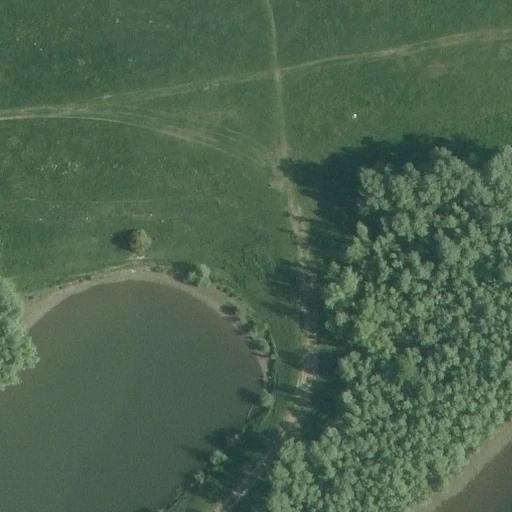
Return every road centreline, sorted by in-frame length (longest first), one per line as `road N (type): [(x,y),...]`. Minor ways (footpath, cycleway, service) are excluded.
road 1 (track): [(216,511),(268,463),(299,412),(310,359),(309,293)]
road 2 (track): [(275,75),(511,51)]
